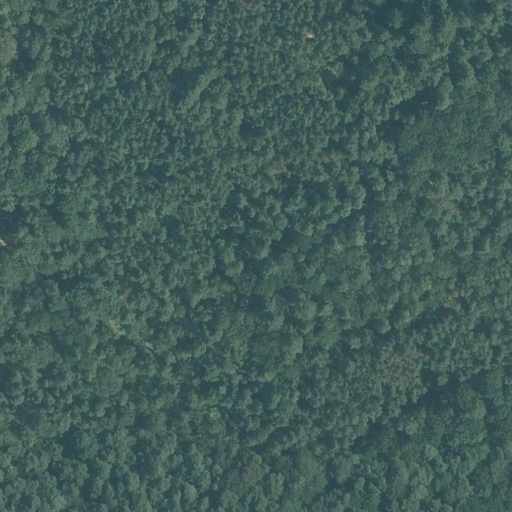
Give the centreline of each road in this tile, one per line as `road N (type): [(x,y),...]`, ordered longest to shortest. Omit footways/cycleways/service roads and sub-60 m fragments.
road 1 (track): [(343,511),(0,228)]
road 2 (track): [(377,0),(401,114),(424,157)]
